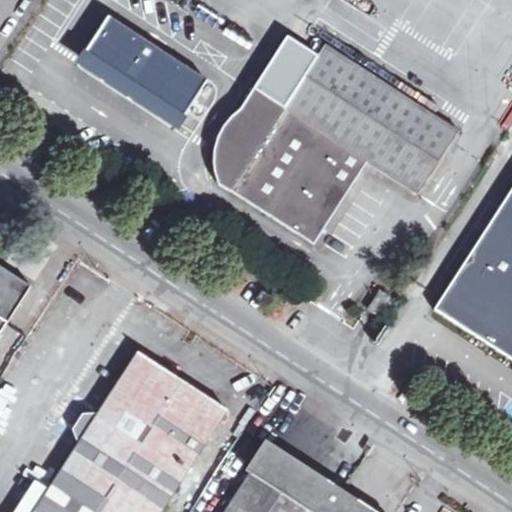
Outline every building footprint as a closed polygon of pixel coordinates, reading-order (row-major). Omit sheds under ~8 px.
[(345,0),(362,11),(369,0),(345,0)] [(208,81),(109,16),(82,57),(181,122),(208,81)] [(285,107),(256,88),(245,105),(224,127),(215,153),(216,165),(219,181),(314,243),(368,161),(419,194),(459,130),(326,44),(285,107)] [(511,191),(435,311),(511,360),(511,191)] [(0,336),(32,286),(0,265),(0,336)] [(373,306),(385,314),(395,299),(382,291),(373,306)] [(162,511),(229,410),(138,351),(49,489),(34,511),(162,511)] [(366,511),(270,451),(230,511),(366,511)] [(38,482),(17,511),(34,511),(49,489),(38,482)]
